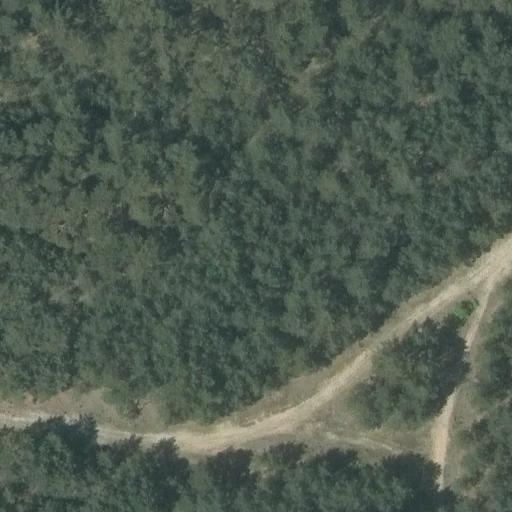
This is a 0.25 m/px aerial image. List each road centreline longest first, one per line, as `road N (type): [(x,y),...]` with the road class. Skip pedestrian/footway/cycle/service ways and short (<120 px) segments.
road 1 (track): [(0,420),(181,443),(279,431),(511,245)]
road 2 (track): [(491,266),(439,445),(434,511)]
road 3 (track): [(298,420),(389,454),(423,489),(432,511)]
